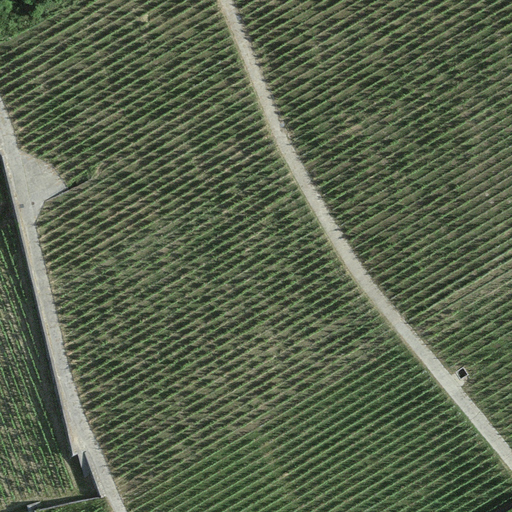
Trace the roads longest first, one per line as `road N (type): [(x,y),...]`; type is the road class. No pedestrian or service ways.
road 1 (track): [(511,460),(329,223),(284,139),(228,0)]
road 2 (track): [(0,131),(80,431),(123,511)]
